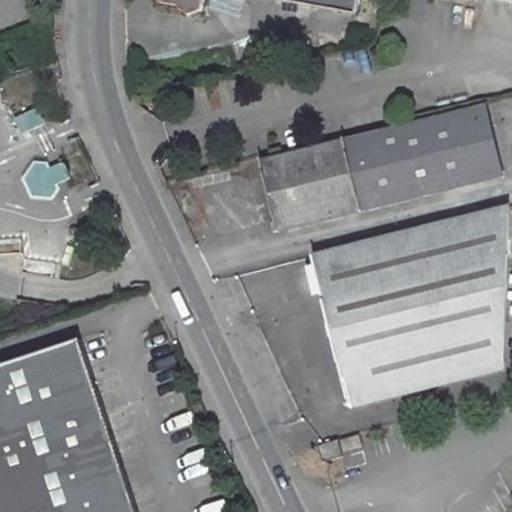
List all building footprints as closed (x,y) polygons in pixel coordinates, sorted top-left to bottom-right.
[(275,0),(356,14),(358,0),(157,0),(160,5),(178,8),(189,18),(202,12),(204,0),(275,0)] [(486,104),(260,160),(278,232),(505,179),(486,104)] [(37,110),(14,121),(22,137),(45,126),(37,110)] [(70,180),(63,164),(48,171),(46,167),(36,167),(25,181),(33,198),(51,200),(58,191),(55,187),(70,180)] [(511,211),(316,259),(352,407),(505,370),(511,211)] [(0,511),(136,511),(79,335),(0,359),(0,511)]
